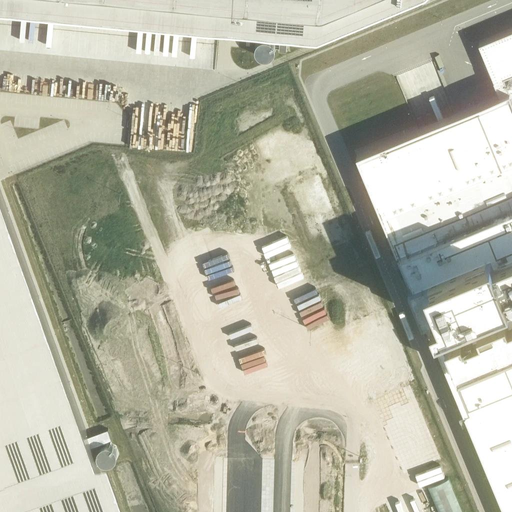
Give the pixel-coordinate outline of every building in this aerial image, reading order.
[(0,0),(0,9),(316,40),(317,40),(318,40),(413,0),(0,0)] [(417,126),(357,151),(507,511),(511,511),(511,84),(510,85),(505,74),(511,71),(511,27),(479,41),(494,77),(500,92),(462,108),(456,110),(454,111),(417,126)] [(279,48),(279,50),(284,51),(286,51),(287,41),(280,40),(279,48)] [(144,107),(155,136),(270,92),(259,64),(144,107)] [(416,122),(453,109),(447,91),(422,99),(424,105),(412,109),(416,122)] [(0,511),(115,511),(92,446),(112,439),(108,428),(88,435),(0,187),(0,511)] [(323,276),(340,268),(335,258),(318,266),(323,276)] [(463,511),(449,477),(428,486),(439,511),(463,511)]
